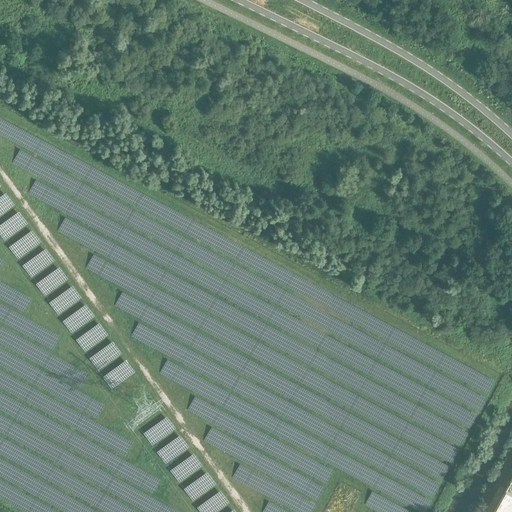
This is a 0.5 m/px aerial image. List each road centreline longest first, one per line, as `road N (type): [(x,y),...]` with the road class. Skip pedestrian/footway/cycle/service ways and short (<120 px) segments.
road 1 (primary): [(239,0),(381,70),(511,162)]
road 2 (primary): [(511,134),(417,62),(302,0)]
